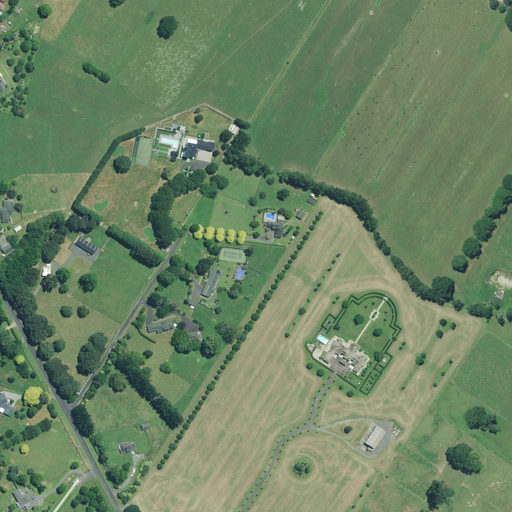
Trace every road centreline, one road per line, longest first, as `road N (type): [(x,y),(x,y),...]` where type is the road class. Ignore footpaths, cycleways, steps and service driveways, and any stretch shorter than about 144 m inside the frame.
road 1 (residential): [(66,411),(183,235)]
road 2 (track): [(310,421),(317,428),(363,418),(384,427),(388,438),(368,454),(324,431)]
road 3 (unclassified): [(0,288),(66,411)]
